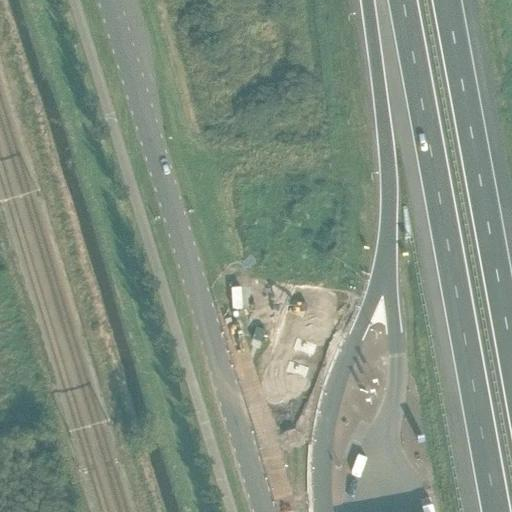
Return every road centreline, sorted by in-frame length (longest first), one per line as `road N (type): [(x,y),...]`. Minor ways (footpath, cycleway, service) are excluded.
road 1 (tertiary): [(262,511),(104,0)]
road 2 (motorway): [(398,0),(492,511)]
road 3 (motorway): [(511,343),(447,0)]
road 4 (motorway): [(373,0),(387,257)]
